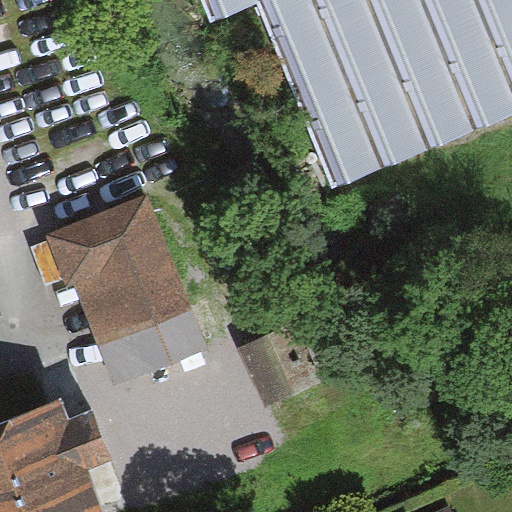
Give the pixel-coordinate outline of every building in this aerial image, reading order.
[(511,0),(207,0),(212,10),(236,0),(267,0),(338,171),(511,99),(511,0)] [(149,183),(46,222),(66,274),(72,272),(101,261),(134,348),(190,326),(202,322),(149,183)] [(101,261),(72,272),(105,359),(134,348),(101,261)] [(296,314),(240,340),(272,409),(328,382),(296,314)] [(105,359),(71,374),(81,397),(70,402),(90,450),(103,445),(128,506),(244,459),(190,326),(134,348),(105,359)] [(70,402),(62,381),(0,404),(0,511),(113,511),(90,450),(70,402)] [(456,511),(451,500),(425,511),(456,511)]
